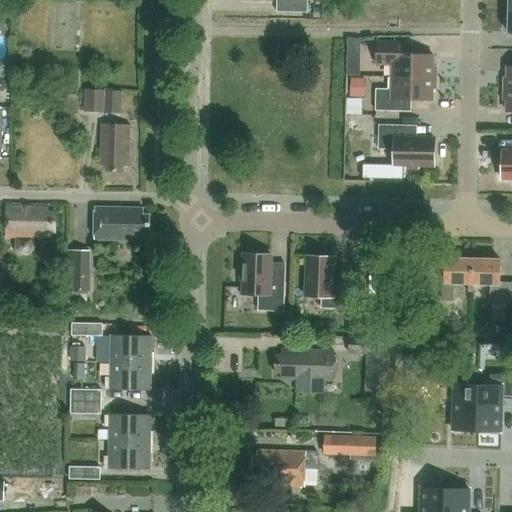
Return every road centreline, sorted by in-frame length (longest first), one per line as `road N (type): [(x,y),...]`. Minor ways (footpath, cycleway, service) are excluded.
road 1 (residential): [(189,220),(183,511)]
road 2 (residential): [(468,228),(189,220)]
road 3 (residential): [(468,228),(473,0)]
road 4 (residential): [(196,0),(189,197)]
road 5 (residential): [(189,197),(0,193)]
road 6 (unknown): [(184,481),(0,479)]
